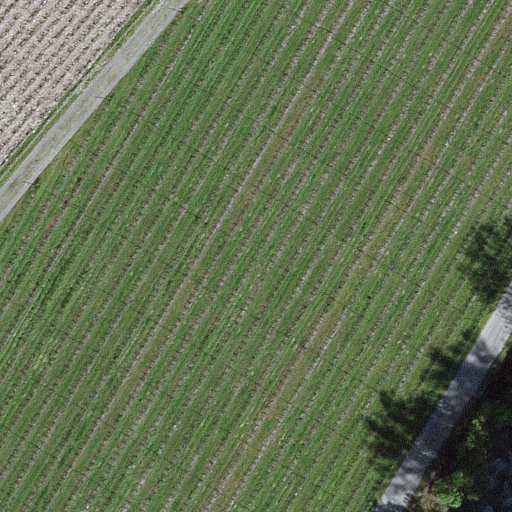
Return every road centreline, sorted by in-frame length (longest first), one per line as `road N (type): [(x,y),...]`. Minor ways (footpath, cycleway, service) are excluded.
road 1 (track): [(0,209),(174,0)]
road 2 (unclassified): [(395,511),(511,328)]
